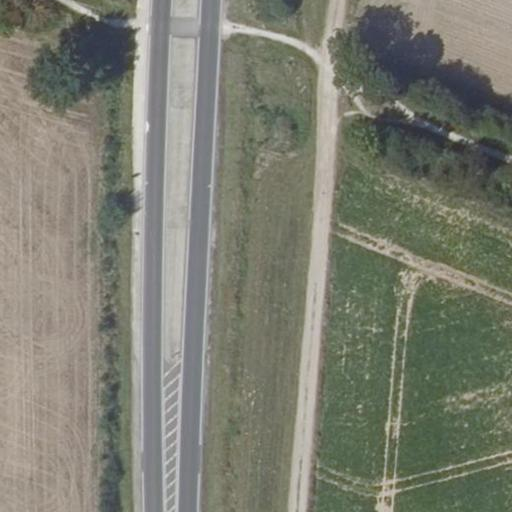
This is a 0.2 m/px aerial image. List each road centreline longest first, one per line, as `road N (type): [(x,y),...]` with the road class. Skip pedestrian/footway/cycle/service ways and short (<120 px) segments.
road 1 (unclassified): [(339,0),(298,511)]
road 2 (primary): [(188,511),(214,0)]
road 3 (primary): [(159,0),(153,511)]
